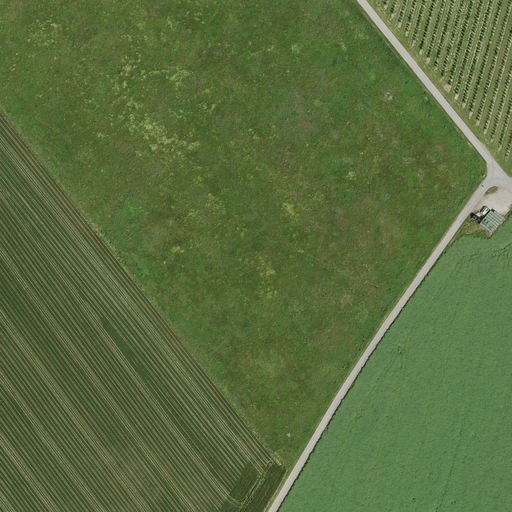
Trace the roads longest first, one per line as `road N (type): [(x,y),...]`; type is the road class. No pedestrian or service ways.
road 1 (track): [(499,170),(349,381),(272,511)]
road 2 (track): [(511,186),(362,0)]
